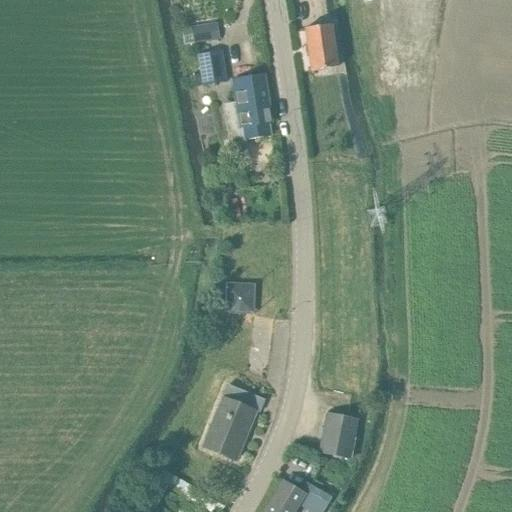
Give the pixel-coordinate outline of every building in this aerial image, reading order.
[(219,40),(217,24),(191,28),(194,44),(219,40)] [(304,30),(310,72),(336,68),(330,26),(304,30)] [(221,52),(197,56),(202,86),(226,82),(221,52)] [(236,103),(223,106),(228,140),(242,138),(243,141),(245,141),(246,141),(272,137),(270,124),(272,124),(264,76),(232,81),(236,103)] [(229,180),(218,182),(220,193),(230,191),(229,180)] [(248,394),(228,386),(203,448),(236,461),(255,412),(233,403),(238,391),(247,395),(248,394)] [(350,459),(357,420),(326,414),(318,453),(350,459)] [(134,511),(153,511),(167,490),(149,479),(130,509),(134,511)] [(293,511),(297,505),(308,511),(322,511),(331,498),(309,485),(303,495),(283,483),(264,511),(293,511)]
